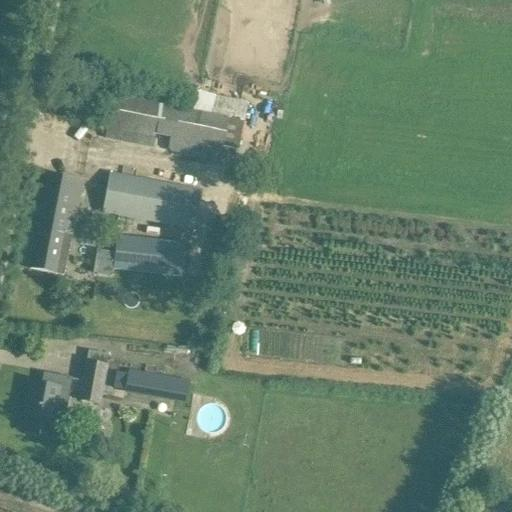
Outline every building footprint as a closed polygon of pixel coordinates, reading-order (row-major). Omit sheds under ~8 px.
[(223,146),(240,150),(245,123),(113,97),(105,138),(153,148),(154,143),(169,145),(168,151),(220,161),(223,146)] [(203,192),(130,178),(110,174),(103,213),(196,230),(203,192)] [(82,181),(49,175),(30,269),(63,276),(82,181)] [(132,273),(180,279),(184,245),(119,237),(116,254),(101,251),(95,280),(108,283),(111,282),(112,276),(132,278),(132,273)] [(190,318),(204,320),(207,297),(193,296),(190,318)] [(101,404),(109,366),(86,361),(78,400),(101,404)] [(125,391),(172,400),(176,379),(129,370),(128,375),(117,373),(114,388),(125,390),(125,391)] [(63,424),(71,380),(44,375),(42,387),(32,385),(25,417),(30,418),(27,432),(61,438),(63,425),(63,424)]
